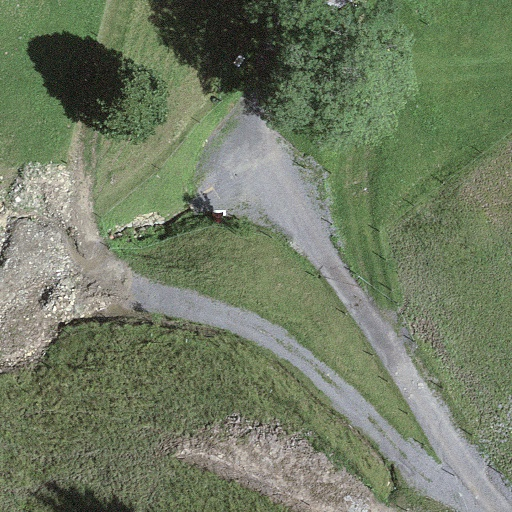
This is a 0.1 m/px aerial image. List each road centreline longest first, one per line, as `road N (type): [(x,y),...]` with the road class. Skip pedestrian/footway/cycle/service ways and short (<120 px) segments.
road 1 (track): [(121,0),(83,151),(82,206),(107,276),(242,326),(296,357),(433,487),(491,511)]
road 2 (track): [(276,0),(256,134),(265,191),(310,239),(493,511)]
